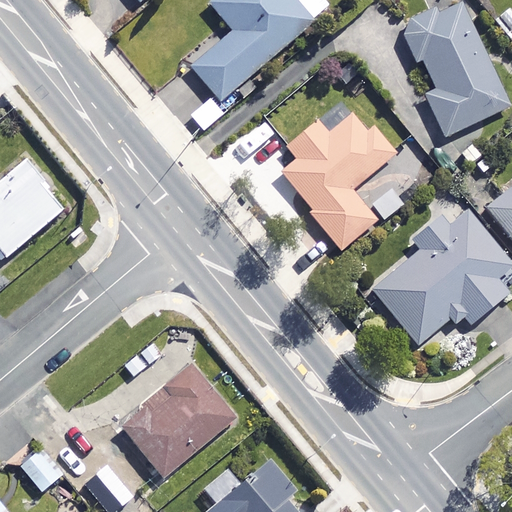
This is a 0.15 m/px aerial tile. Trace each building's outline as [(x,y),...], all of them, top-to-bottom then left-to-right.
[(317,0),(210,0),(206,4),(232,36),(189,72),(218,106),(313,26),(308,21),(324,7),(317,0)] [(509,110),(456,3),(398,32),(415,65),(422,62),(437,93),(423,100),(443,142),(509,110)] [(394,158),(358,114),(327,139),(318,128),(289,153),(297,163),(281,176),(313,216),(310,219),(339,254),(375,224),(351,194),(394,158)] [(247,156),(266,141),(255,126),(236,141),(247,156)] [(64,215),(23,166),(0,184),(0,255),(6,263),(64,215)] [(511,190),(486,212),(511,243),(511,190)] [(403,208),(391,191),(369,206),(382,223),(403,208)] [(511,273),(511,268),(468,214),(448,230),(441,221),(410,246),(418,256),(372,294),(416,349),(456,316),(467,331),(508,298),(497,285),(511,273)] [(233,424),(189,371),(117,431),(161,484),(233,424)] [(132,480),(96,432),(71,452),(107,500),(132,480)] [(60,480),(38,455),(20,471),(42,496),(60,480)] [(293,497),(268,467),(235,494),(224,481),(206,496),(217,509),(213,511),(289,511),(283,505),(293,497)] [(140,511),(122,490),(99,510),(100,511),(140,511)]
